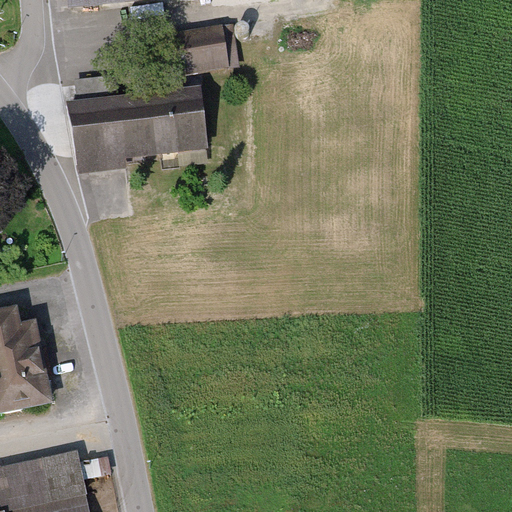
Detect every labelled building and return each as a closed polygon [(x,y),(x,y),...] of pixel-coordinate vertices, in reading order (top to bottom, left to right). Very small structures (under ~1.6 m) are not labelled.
[(72,0),(74,12),(186,0),(72,0)] [(234,27),(182,36),(189,79),(241,70),(234,27)] [(80,105),(72,106),(82,179),(131,173),(130,163),(215,152),(208,98),(130,108),(128,97),(109,100),(107,83),(78,87),(80,105)] [(26,307),(0,310),(0,414),(58,405),(45,324),(29,326),(26,307)] [(435,367),(436,393),(487,390),(486,365),(435,367)] [(0,486),(5,511),(94,511),(81,452),(0,469),(0,486)]
